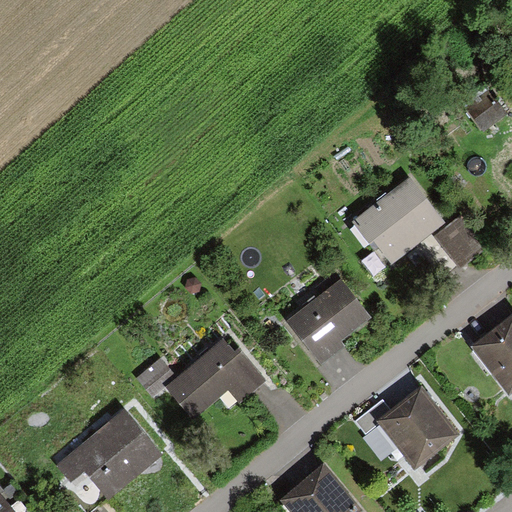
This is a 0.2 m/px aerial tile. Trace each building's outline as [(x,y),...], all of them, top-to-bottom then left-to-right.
[(374,239),(394,265),(444,226),(410,182),(354,225),(368,243),(374,239)] [(460,264),(482,246),(459,218),(437,236),(460,264)] [(289,322),(323,365),(345,347),(341,342),(371,318),(341,281),(316,301),(289,322)] [(511,316),(473,348),(508,393),(511,389),(511,316)] [(170,386),(196,416),(229,388),(241,401),(267,378),(239,345),(233,350),(224,339),(203,357),(178,379),(170,386)] [(170,386),(178,379),(162,361),(139,381),(154,399),(170,386)] [(379,423),(414,468),(457,434),(421,389),(379,423)] [(86,470),(109,498),(161,454),(126,413),(109,428),(60,468),(72,482),(86,470)] [(282,504),(288,511),(357,511),(325,471),(282,504)] [(0,492),(0,511),(17,511),(0,492)]
